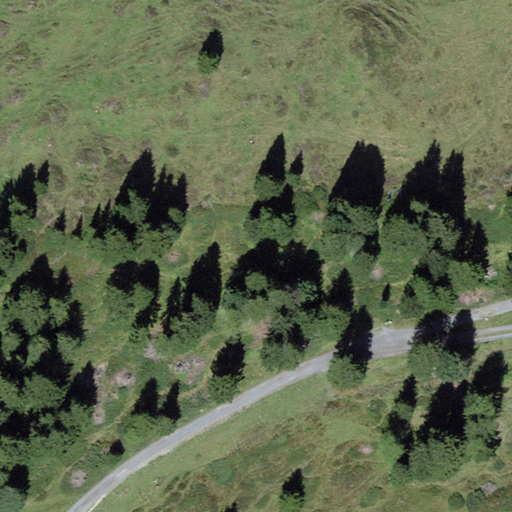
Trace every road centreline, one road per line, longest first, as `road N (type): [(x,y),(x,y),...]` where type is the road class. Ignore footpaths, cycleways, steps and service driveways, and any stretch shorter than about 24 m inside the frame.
road 1 (track): [(395,337),(190,427),(76,511)]
road 2 (track): [(511,305),(395,337)]
